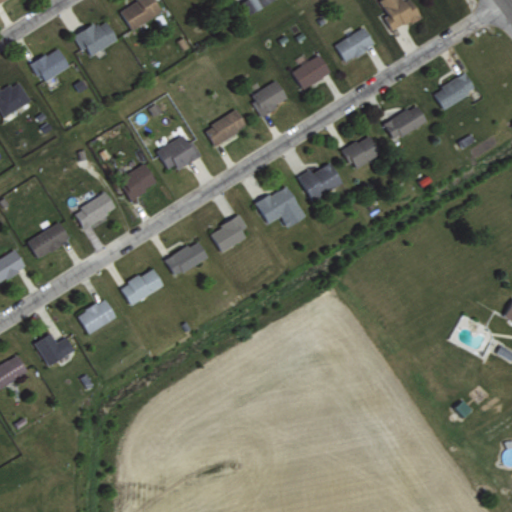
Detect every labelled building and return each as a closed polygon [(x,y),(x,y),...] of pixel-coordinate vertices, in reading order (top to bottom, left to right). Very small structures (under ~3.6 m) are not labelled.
[(131,0),(117,9),(129,27),(159,9),(153,0),(131,0)] [(269,0),(239,0),(245,11),(269,0)] [(377,0),(384,11),(380,13),(389,30),(418,13),(414,4),(407,8),(401,0),(377,0)] [(84,46),(87,53),(115,39),(103,16),(71,33),(79,49),(84,46)] [(372,43),(362,24),(332,40),(342,59),(372,43)] [(41,80),(67,63),(55,44),(29,61),(41,80)] [(328,72),(319,53),(289,67),(298,86),(328,72)] [(430,87),(438,105),(473,90),(465,72),(430,87)] [(0,113),(1,114),(27,98),(15,78),(0,86),(0,113)] [(247,91),(256,112),(285,99),(276,78),(247,91)] [(380,120),(389,137),(423,119),(414,102),(380,120)] [(210,142),(244,125),(235,107),(201,124),(210,142)] [(378,151),(367,131),(340,146),(351,167),(378,151)] [(164,166),(172,162),(175,166),(197,155),(185,132),(155,147),(164,166)] [(155,182),(143,160),(116,175),(127,196),(155,182)] [(306,197),(339,182),(329,160),(308,170),(307,167),(295,173),(306,197)] [(284,225),(303,214),(284,182),(253,201),(265,221),(278,214),(284,225)] [(114,209),(106,191),(71,207),(79,225),(114,209)] [(244,235),(239,227),(244,225),(238,213),(207,229),(217,249),(244,235)] [(25,236),(33,254),(68,238),(59,220),(25,236)] [(170,273),(205,257),(196,239),(161,255),(170,273)] [(0,277),(24,266),(14,247),(0,254),(0,277)] [(117,285),(129,303),(161,283),(150,265),(117,285)] [(511,294),(500,315),(511,320),(511,294)] [(86,332),(114,314),(102,295),(74,313),(86,332)] [(63,334),(54,340),(48,330),(31,340),(45,364),(72,348),(63,334)] [(511,349),(511,348),(497,344),(494,352),(509,357),(511,349)] [(0,382),(24,371),(16,353),(0,360),(0,382)]
